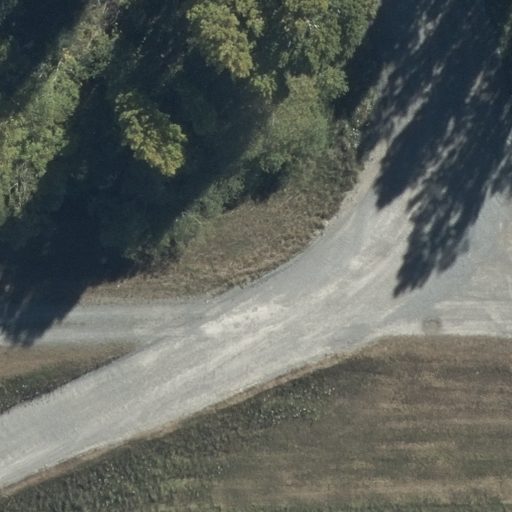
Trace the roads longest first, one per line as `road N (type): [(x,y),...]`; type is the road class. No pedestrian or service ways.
road 1 (track): [(0,462),(362,308)]
road 2 (track): [(362,308),(447,113),(394,0)]
road 3 (track): [(362,308),(511,333)]
